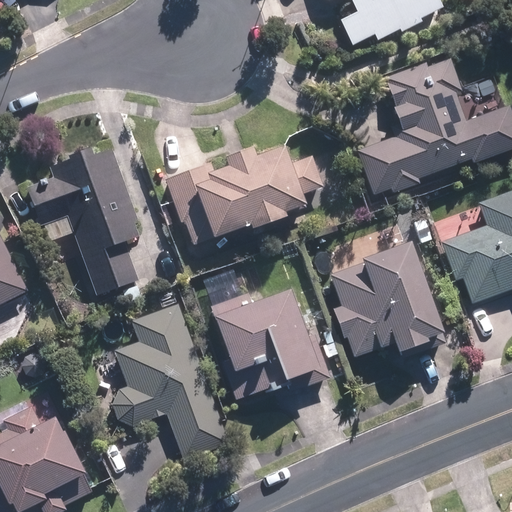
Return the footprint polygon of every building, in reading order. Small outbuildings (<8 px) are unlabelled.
[(375,41),(440,11),(435,0),(323,0),(326,5),(336,0),(345,0),(354,18),(339,25),(349,46),(372,35),(375,41)] [(458,89),(448,59),(385,79),(403,135),(358,149),(373,195),(468,164),(469,166),(511,152),(511,120),(508,109),(461,124),(450,91),(458,89)] [(211,166),(164,181),(179,226),(183,224),(191,249),(246,232),(247,234),(285,222),(284,217),(306,210),(302,197),(322,191),(311,158),(290,165),(284,148),(256,157),(253,149),(224,159),(228,171),(214,175),(211,166)] [(139,243),(111,151),(89,158),(88,154),(52,166),(56,177),(24,187),(36,226),(42,224),(48,242),(74,234),(94,296),(137,283),(125,247),(139,243)] [(511,192),(474,206),(476,209),(429,226),(440,257),(446,255),(456,283),(462,281),(470,304),(511,289),(511,192)] [(343,197),(321,205),(329,227),(351,219),(343,197)] [(0,307),(28,294),(0,236),(0,307)] [(441,336),(407,245),(328,275),(340,306),(332,309),(351,362),(394,346),(397,356),(426,345),(425,342),(441,336)] [(305,341),(288,292),(241,309),(237,298),(208,308),(232,375),(227,377),(236,402),(268,391),(269,396),(283,391),(281,386),(303,378),(307,389),(330,381),(315,338),(305,341)] [(184,463),(229,445),(176,305),(128,324),(137,345),(112,355),(125,388),(124,389),(122,390),(121,391),(120,392),(119,393),(118,394),(117,396),(116,397),(116,398),(115,400),(115,401),(114,403),(114,404),(114,406),(114,408),(114,409),(114,411),(114,412),(115,414),(115,415),(116,417),(117,418),(118,419),(119,420),(120,422),(121,423),(122,424),(123,425),(125,425),(126,426),(127,427),(129,427),(130,428),(132,428),(133,428),(165,416),(184,463)] [(8,428),(0,431),(0,498),(5,508),(10,506),(12,511),(27,511),(37,507),(39,511),(66,511),(67,511),(64,507),(90,495),(56,419),(41,426),(33,408),(5,420),(8,428)]
